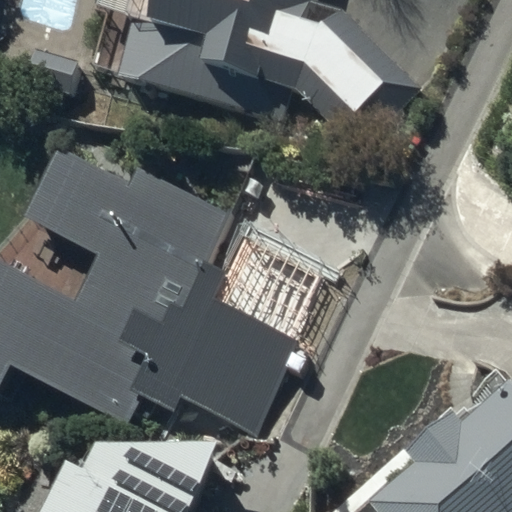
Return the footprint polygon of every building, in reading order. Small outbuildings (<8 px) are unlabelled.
[(138,28),(123,86),(287,130),(294,101),(303,103),(363,158),(425,92),(347,20),(320,12),(322,0),(142,0),(135,27),(138,28)] [(85,67),(38,56),(29,93),(77,104),(85,67)] [(0,409),(6,412),(21,381),(133,435),(147,407),(180,423),(187,408),(258,442),(303,349),(225,311),(236,287),(209,274),(233,224),(148,183),(140,199),(67,164),(34,232),(103,265),(81,311),(0,271),(0,409)] [(390,511),(511,511),(511,412),(476,444),(463,430),(416,470),(426,481),(390,511)] [(209,511),(232,466),(109,469),(96,494),(81,487),(69,511),(209,511)]
